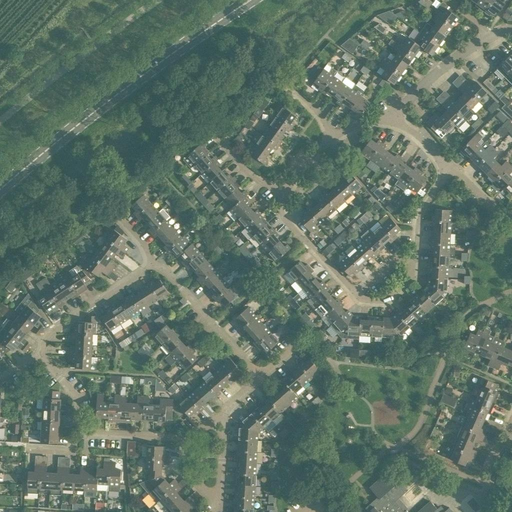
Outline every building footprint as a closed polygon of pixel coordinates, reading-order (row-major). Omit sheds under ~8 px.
[(479,0),(477,4),(477,3),(475,5),(485,13),(493,0),(479,0)] [(493,0),(485,13),(494,19),(507,0),(493,0)] [(437,9),(434,14),(452,27),(459,18),(446,9),(443,14),(437,9)] [(402,10),(395,14),(403,21),(408,14),(402,10)] [(506,12),(502,17),(507,21),(511,16),(506,12)] [(445,37),(452,27),(434,14),(430,19),(436,23),(433,28),(445,37)] [(438,46),(445,37),(433,28),(427,23),(420,33),(438,46)] [(380,24),(374,27),(384,34),(387,29),(380,24)] [(420,33),(414,42),(421,47),(432,55),(438,46),(420,33)] [(396,43),(414,56),(421,47),(414,42),(408,38),(405,43),(399,39),(396,43)] [(370,45),(368,43),(363,40),(360,45),(367,50),(370,45)] [(407,66),(414,56),(396,43),(391,40),(388,44),(393,47),(392,48),(398,52),(395,57),(407,66)] [(401,75),(407,66),(395,57),(390,53),(387,58),(386,57),(382,62),(401,75)] [(505,77),(511,70),(511,56),(510,55),(497,69),(505,77)] [(382,62),(379,66),(380,67),(377,72),(394,85),(401,75),(382,62)] [(312,85),(322,92),(337,71),(332,68),(327,65),(312,85)] [(337,71),(322,92),(326,95),(327,92),(333,96),(342,83),(346,78),(337,71)] [(385,82),(376,76),(374,79),(380,83),(379,85),(382,87),(385,82)] [(483,83),(492,91),(495,88),(486,79),(483,83)] [(463,85),(479,101),(487,93),(476,82),(472,86),(467,81),(463,85)] [(336,102),(340,105),(351,90),(342,83),(333,96),(338,100),(336,102)] [(351,90),(340,105),(344,108),(346,105),(351,109),(361,96),(364,91),(355,85),(351,90)] [(464,94),(460,98),(471,109),(479,101),(463,85),(458,89),(464,94)] [(456,102),(450,97),(448,95),(444,99),(446,101),(466,121),(466,120),(467,120),(469,119),(470,118),(471,116),(472,115),(473,112),(470,109),(471,109),(460,98),(456,102)] [(370,103),(361,96),(351,109),(356,113),(354,116),(359,119),(370,103)] [(262,102),(260,105),(265,108),(268,104),(264,100),(262,102)] [(501,108),(504,111),(507,107),(510,105),(506,100),(503,103),(505,105),(501,108)] [(447,110),(443,114),(454,125),(458,129),(466,121),(446,101),(442,105),(447,110)] [(496,102),(487,107),(489,112),(499,107),(496,102)] [(283,107),(276,117),(292,128),(295,124),(292,122),(296,116),(283,107)] [(499,121),(504,115),(499,110),(494,116),(499,121)] [(441,138),(446,133),(454,125),(443,114),(439,118),(436,114),(427,123),(441,138)] [(276,117),(269,126),(282,135),(286,130),(289,132),(292,128),(276,117)] [(501,126),(507,131),(511,125),(511,124),(507,120),(501,126)] [(269,126),(263,135),(279,146),(281,142),(279,140),(282,135),(269,126)] [(470,158),(481,147),(476,142),(481,137),(477,133),(460,150),(465,156),(467,154),(470,158)] [(263,135),(256,144),(269,153),(273,148),(276,150),(279,146),(263,135)] [(371,160),(382,144),(378,141),(376,144),(370,139),(361,153),(371,160)] [(209,152),(201,144),(187,156),(187,157),(183,160),(191,169),(209,152)] [(269,153),(256,144),(249,154),(256,159),(251,165),(258,169),(262,163),(265,165),(268,161),(265,159),(269,153)] [(371,160),(380,166),(389,153),(384,149),(386,147),(382,144),(371,160)] [(470,158),(478,166),(494,150),(489,145),(484,150),(481,147),(470,158)] [(478,166),(486,174),(497,163),(493,158),(498,153),(494,150),(478,166)] [(217,161),(209,152),(191,169),(193,171),(197,172),(199,170),(202,174),(217,161)] [(380,166),(389,173),(401,157),(396,154),(394,157),(389,153),(380,166)] [(404,160),(401,157),(389,173),(399,180),(408,167),(402,163),(404,160)] [(202,174),(210,182),(222,172),(217,167),(220,165),(217,161),(202,174)] [(501,166),(497,163),(486,174),(494,181),(494,182),(510,166),(506,161),(501,166)] [(511,195),(511,194),(511,171),(511,167),(510,166),(494,182),(494,181),(491,183),(500,192),(504,187),(511,195)] [(413,170),(408,167),(399,180),(408,186),(419,171),(415,168),(413,170)] [(210,182),(218,191),(232,178),(224,169),(222,172),(210,182)] [(423,173),(419,171),(408,186),(417,193),(426,180),(421,176),(423,173)] [(341,180),(353,194),(362,186),(352,174),(346,179),(344,177),(341,180)] [(187,187),(192,183),(185,175),(180,179),(187,187)] [(240,186),(232,178),(218,191),(225,199),(237,189),(240,186)] [(345,202),(353,194),(341,180),(337,183),(339,186),(334,190),(345,202)] [(237,189),(225,199),(232,208),(233,208),(245,197),(245,198),(247,195),(244,191),(241,193),(237,189)] [(378,189),(373,193),(382,202),(387,196),(378,189)] [(336,209),(345,202),(334,190),(329,194),(327,192),(323,195),(336,209)] [(199,192),(195,195),(203,204),(207,200),(199,192)] [(133,213),(137,217),(151,204),(144,195),(131,206),(136,211),(133,213)] [(322,201),(317,205),(328,217),(336,209),(323,195),(320,198),(322,201)] [(238,219),(250,208),(245,203),(248,201),(245,198),(245,197),(233,208),(232,208),(230,210),(238,219)] [(214,209),(207,200),(203,204),(205,207),(210,212),(214,209)] [(142,218),(147,223),(159,212),(151,204),(137,217),(140,220),(142,218)] [(310,207),(306,210),(319,224),(328,217),(317,205),(312,209),(310,207)] [(254,213),(250,208),(238,219),(246,227),(260,214),(257,211),(254,213)] [(149,230),(152,234),(167,221),(171,217),(163,209),(159,212),(147,223),(151,228),(149,230)] [(432,216),(432,222),(451,222),(452,210),(436,209),(435,216),(432,216)] [(310,232),(319,224),(306,210),(303,213),(305,216),(300,220),(310,232)] [(268,223),(263,218),(260,214),(246,227),(253,236),(268,223)] [(381,225),(394,240),(397,237),(395,234),(400,229),(390,218),(381,225)] [(174,229),(167,221),(152,234),(155,237),(158,235),(162,240),(174,229)] [(451,234),(451,222),(432,222),(431,226),(435,226),(434,233),(451,234)] [(275,232),(268,223),(253,236),(261,244),(275,232)] [(390,243),(394,240),(381,225),(373,233),(383,245),(388,240),(390,243)] [(167,251),(182,238),(174,229),(162,240),(166,245),(164,247),(167,251)] [(361,237),(364,240),(377,255),(385,247),(383,245),(373,233),(369,229),(361,237)] [(114,230),(107,239),(125,253),(129,249),(123,244),(126,240),(114,230)] [(261,244),(268,253),(280,242),(276,237),(278,235),(275,232),(261,244)] [(450,245),(451,234),(434,233),(434,239),(430,239),(430,244),(450,245)] [(177,257),(180,255),(189,247),(189,246),(182,238),(167,251),(170,254),(173,252),(177,257)] [(107,239),(100,249),(112,258),(116,254),(121,258),(125,253),(107,239)] [(322,240),(316,245),(320,249),(326,244),(322,240)] [(364,240),(356,248),(366,260),(371,256),(373,258),(377,255),(364,240)] [(280,242),(268,253),(276,262),(291,249),(287,245),(284,247),(280,242)] [(182,262),(185,266),(200,253),(191,244),(189,246),(189,247),(180,255),(184,260),(182,262)] [(433,249),(433,255),(449,256),(454,257),(455,249),(450,249),(450,245),(430,244),(430,249),(433,249)] [(238,249),(246,258),(250,254),(243,245),(238,249)] [(356,248),(347,255),(360,270),(363,267),(361,264),(366,260),(356,248)] [(100,249),(93,258),(111,271),(115,267),(109,262),(112,258),(100,249)] [(207,261),(200,253),(185,266),(188,269),(191,267),(195,272),(207,261)] [(356,273),(360,270),(347,255),(338,263),(349,275),(354,271),(356,273)] [(448,268),(449,256),(433,255),(433,262),(429,261),(429,267),(448,268)] [(83,265),(86,267),(98,276),(102,272),(108,276),(111,271),(93,258),(90,256),(83,265)] [(215,270),(207,261),(195,272),(199,277),(197,279),(200,283),(215,270)] [(288,272),(296,281),(310,268),(307,264),(304,266),(300,261),(288,272)] [(78,266),(69,271),(64,274),(78,295),(84,291),(82,288),(92,281),(82,271),(78,266)] [(448,279),(448,268),(429,267),(429,271),(432,271),(432,278),(448,279)] [(313,272),(310,268),(296,281),(303,289),(315,279),(311,274),(313,272)] [(222,279),(215,270),(200,283),(203,286),(206,284),(210,289),(222,279)] [(59,277),(60,279),(55,282),(55,281),(55,282),(67,299),(70,297),(72,299),(78,295),(64,274),(59,277)] [(447,291),(448,279),(432,278),(428,277),(428,285),(427,285),(443,293),(443,290),(447,291)] [(55,282),(50,285),(46,278),(41,281),(59,308),(65,304),(63,302),(67,299),(55,282)] [(212,296),(216,300),(230,287),(222,279),(210,289),(214,294),(212,296)] [(271,283),(275,287),(279,283),(275,279),(271,283)] [(319,283),(315,279),(303,289),(308,295),(306,297),(308,300),(311,298),(326,285),(322,281),(319,283)] [(152,281),(148,283),(159,300),(169,293),(160,280),(154,284),(152,281)] [(59,308),(41,281),(36,284),(44,296),(39,299),(48,312),(52,310),(53,312),(59,308)] [(149,306),(159,300),(148,283),(144,286),(146,289),(140,292),(149,306)] [(311,298),(307,301),(315,310),(330,296),(326,291),(328,289),(326,285),(311,298)] [(427,285),(422,290),(425,293),(435,305),(443,297),(441,295),(443,293),(427,285)] [(237,296),(230,287),(216,300),(219,303),(221,301),(225,306),(237,296)] [(422,290),(417,295),(414,298),(427,312),(435,305),(425,293),(422,290)] [(140,312),(149,306),(140,292),(135,296),(133,293),(129,296),(140,312)] [(130,318),(140,312),(129,296),(125,299),(126,301),(121,305),(130,318)] [(335,301),(330,296),(315,310),(322,318),(326,315),(341,302),(337,298),(335,301)] [(418,320),(427,312),(414,298),(409,302),(412,304),(407,308),(418,320)] [(344,306),(341,302),(326,315),(333,323),(345,313),(341,308),(344,306)] [(1,303),(0,304),(0,311),(5,315),(9,309),(1,303)] [(27,305),(20,314),(34,325),(37,328),(40,324),(37,321),(41,316),(27,305)] [(120,324),(130,318),(121,305),(116,309),(114,306),(110,308),(120,324)] [(238,325),(241,329),(256,316),(248,307),(236,318),(240,323),(238,325)] [(120,324),(110,308),(105,311),(107,314),(102,318),(110,331),(120,324)] [(410,327),(418,320),(407,308),(402,313),(400,310),(397,313),(410,327)] [(342,338),(353,316),(348,310),(345,313),(333,323),(326,329),(334,338),(338,335),(342,339),(342,338)] [(397,313),(391,318),(396,335),(398,333),(400,336),(410,327),(397,313)] [(9,319),(27,333),(34,325),(20,314),(14,322),(10,319),(9,319)] [(96,334),(96,323),(97,316),(87,316),(86,322),(78,322),(77,328),(70,327),(70,333),(93,335),(93,334),(96,334)] [(263,325),(256,316),(241,329),(245,333),(247,330),(251,335),(263,325)] [(361,316),(353,316),(342,338),(360,339),(360,336),(361,320),(361,316)] [(360,336),(371,337),(372,317),(367,317),(367,320),(361,320),(360,336)] [(383,318),(377,317),(372,317),(371,337),(382,337),(383,318)] [(391,318),(383,318),(382,337),(394,338),(394,335),(396,335),(391,318)] [(3,328),(23,344),(28,348),(31,344),(23,338),(27,333),(9,319),(3,328)] [(162,345),(177,332),(173,328),(171,330),(166,325),(154,336),(162,345)] [(271,333),(263,325),(251,335),(255,340),(253,342),(257,346),(271,333)] [(25,351),(28,348),(23,344),(3,328),(0,330),(0,339),(13,350),(17,345),(25,351)] [(475,352),(485,357),(493,337),(488,335),(490,331),(484,328),(483,331),(475,352)] [(483,331),(478,329),(475,336),(470,334),(467,340),(464,339),(460,347),(464,348),(463,351),(473,355),(475,352),(483,331)] [(162,345),(170,353),(182,343),(177,337),(180,335),(177,332),(162,345)] [(77,339),(76,345),(92,346),(93,335),(70,333),(70,339),(77,339)] [(271,333),(257,346),(260,350),(262,348),(267,353),(279,342),(271,333)] [(488,366),(493,368),(501,347),(502,347),(505,339),(504,338),(503,341),(493,337),(485,357),(490,359),(488,366)] [(186,347),(182,343),(170,353),(178,362),(192,349),(188,345),(186,347)] [(69,350),(69,356),(91,358),(92,346),(76,345),(76,350),(69,350)] [(137,351),(145,360),(150,356),(142,347),(137,351)] [(508,364),(511,365),(511,351),(502,347),(501,347),(493,368),(498,370),(501,364),(507,366),(508,364)] [(192,349),(178,362),(185,370),(197,359),(192,354),(195,352),(192,349)] [(350,350),(350,357),(359,358),(359,356),(359,350),(350,350)] [(91,358),(69,356),(68,362),(75,362),(75,368),(91,369),(91,358)] [(230,359),(221,367),(234,381),(238,378),(236,375),(241,371),(230,359)] [(302,361),(299,364),(312,379),(321,371),(310,359),(305,363),(302,361)] [(303,386),(312,379),(299,364),(295,367),(297,370),(293,374),(303,386)] [(230,385),(234,381),(221,367),(213,374),(224,386),(228,382),(230,385)] [(213,374),(204,382),(217,397),(221,393),(219,391),(224,386),(213,374)] [(303,386),(293,374),(287,378),(285,376),(281,380),(285,384),(285,383),(295,394),(303,386)] [(496,384),(491,382),(479,377),(472,394),(477,396),(478,396),(495,403),(499,392),(494,390),(496,384)] [(213,400),(217,397),(204,382),(196,390),(206,401),(211,397),(213,400)] [(279,393),(289,405),(298,397),(295,394),(285,383),(285,384),(281,387),(284,389),(279,393)] [(44,398),(43,409),(60,410),(65,411),(71,411),(72,406),(66,406),(66,405),(61,404),(61,399),(59,399),(60,391),(46,390),(45,398),(44,398)] [(202,406),(206,401),(196,390),(187,397),(200,412),(204,408),(202,406)] [(272,395),(268,398),(281,413),(289,405),(279,393),(274,398),(272,395)] [(96,417),(108,418),(109,402),(103,402),(104,395),(97,394),(96,407),(91,407),(91,417),(96,417)] [(119,422),(121,396),(115,395),(114,398),(109,397),(109,402),(108,418),(108,421),(119,422)] [(121,396),(119,422),(131,423),(131,419),(132,404),(126,403),(126,396),(121,396)] [(487,412),(487,413),(490,414),(495,403),(478,396),(477,396),(475,401),(468,398),(466,403),(487,412)] [(137,404),(132,404),(131,419),(142,420),(144,397),(138,397),(137,404)] [(149,398),(144,397),(142,420),(153,421),(154,405),(149,405),(149,398)] [(196,415),(200,412),(187,397),(179,405),(189,417),(194,412),(196,415)] [(259,406),(272,420),(281,413),(268,398),(259,406)] [(160,405),(154,405),(153,421),(172,422),(173,400),(160,399),(160,405)] [(483,423),(487,413),(487,412),(466,403),(464,409),(471,412),(469,417),(483,423)] [(272,420),(259,406),(251,414),(264,428),(272,420)] [(60,410),(43,409),(42,420),(59,421),(60,415),(71,416),(71,411),(65,411),(60,410)] [(258,433),(264,428),(251,414),(242,421),(244,424),(242,426),(258,433)] [(480,428),(483,423),(469,417),(466,416),(462,426),(485,436),(487,431),(480,428)] [(59,432),(64,432),(70,433),(70,428),(67,428),(66,427),(59,426),(59,421),(42,420),(41,431),(59,432)] [(257,441),(258,433),(242,426),(242,428),(239,428),(238,440),(242,440),(257,441)] [(462,426),(457,437),(474,444),(476,439),(483,442),(485,436),(462,426)] [(58,443),(59,432),(41,431),(41,442),(58,443)] [(485,436),(483,442),(491,446),(496,435),(487,431),(485,436)] [(457,437),(453,447),(476,457),(478,452),(472,449),(474,444),(457,437)] [(238,451),(257,452),(261,452),(262,441),(257,441),(242,440),(241,446),(238,446),(238,451)] [(127,441),(127,453),(127,456),(134,456),(135,441),(127,441)] [(147,446),(147,458),(169,459),(170,453),(162,452),(163,447),(147,446)] [(474,463),(476,457),(453,447),(448,458),(464,465),(467,460),(474,463)] [(256,464),(257,452),(238,451),(237,456),(241,456),(240,463),(256,464)] [(476,457),(474,463),(482,467),(487,456),(478,452),(476,457)] [(148,480),(149,480),(161,476),(162,464),(169,465),(169,459),(147,458),(146,469),(149,470),(148,480)] [(97,490),(108,491),(110,462),(104,462),(103,469),(97,469),(97,476),(98,476),(97,490)] [(115,462),(110,462),(108,491),(120,492),(121,470),(115,470),(115,462)] [(256,475),(256,464),(240,463),(240,469),(237,469),(236,474),(256,475)] [(29,472),(28,487),(27,493),(39,494),(39,492),(41,465),(35,465),(34,472),(29,472)] [(47,466),(41,465),(39,492),(47,492),(47,490),(51,491),(52,473),(46,473),(47,466)] [(62,489),(64,467),(58,466),(57,474),(52,473),(51,491),(51,495),(62,495),(62,489)] [(69,467),(64,467),(62,489),(74,490),(75,475),(69,474),(69,467)] [(74,490),(85,491),(87,468),(80,468),(80,475),(75,475),(74,490)] [(97,497),(97,490),(98,476),(97,476),(92,476),(92,468),(87,468),(85,491),(85,497),(97,497)] [(255,486),(256,475),(236,474),(236,479),(239,479),(239,485),(255,486)] [(452,511),(449,507),(443,511),(439,511),(430,502),(418,511),(407,511),(406,511),(404,511),(395,502),(408,491),(398,480),(392,484),(384,475),(370,488),(378,497),(365,509),(367,511),(452,511)] [(157,503),(161,499),(178,484),(174,479),(169,484),(161,476),(149,480),(156,488),(149,494),(157,503)] [(157,503),(164,511),(168,507),(169,508),(180,497),(176,493),(182,488),(178,484),(161,499),(157,503)] [(254,498),(255,486),(239,485),(238,492),(235,492),(235,497),(254,498)] [(184,501),(180,497),(169,508),(168,507),(164,511),(181,511),(193,501),(189,496),(184,501)] [(254,509),(254,498),(235,497),(235,502),(238,502),(238,508),(254,509)] [(193,501),(181,511),(193,511),(192,510),(197,505),(193,501)] [(101,511),(105,511),(106,502),(95,502),(95,511),(101,511)]
